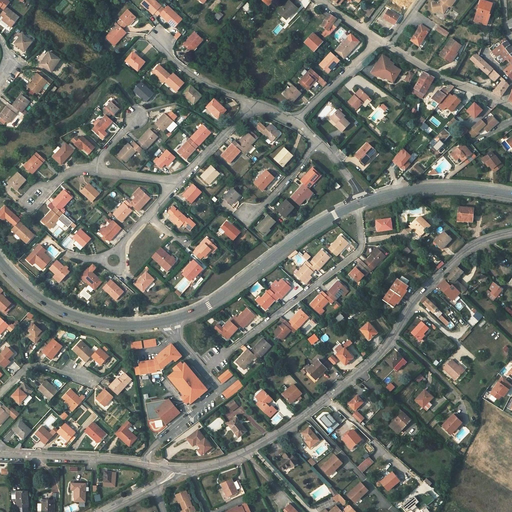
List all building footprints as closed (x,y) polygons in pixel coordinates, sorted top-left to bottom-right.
[(0,0),(0,7),(1,7),(4,10),(6,7),(10,2),(7,0),(0,0)] [(149,8),(148,10),(154,15),(155,13),(158,16),(160,15),(164,10),(153,0),(145,0),(143,3),(149,8)] [(456,1),(454,0),(441,0),(442,0),(441,2),(432,3),(433,7),(435,7),(435,12),(440,11),(443,13),(449,6),(451,7),(456,1)] [(481,0),(475,18),(480,19),(478,22),(487,25),(490,15),(489,15),(488,14),(489,11),(490,12),(492,4),(481,0)] [(291,11),(293,13),(294,14),(298,9),(289,1),(279,12),(285,18),(291,11)] [(247,4),(244,8),(247,11),(249,10),(252,13),(254,10),(247,4)] [(367,5),(363,12),(369,17),(374,10),(367,5)] [(164,10),(160,15),(175,28),(182,20),(167,6),(164,10)] [(4,17),(2,19),(9,25),(12,27),(19,18),(6,7),(4,10),(1,14),(4,17)] [(122,20),(127,25),(128,26),(136,17),(128,10),(120,19),(122,20)] [(389,10),(384,16),(388,19),(388,20),(395,25),(400,17),(389,10)] [(454,20),(459,14),(453,10),(449,15),(454,20)] [(219,20),(224,15),(219,11),(214,16),(219,20)] [(287,20),(293,13),(291,11),(285,18),(287,20)] [(330,14),(328,17),(322,26),(326,29),(332,33),(343,22),(337,18),(337,19),(334,17),(330,14)] [(9,25),(2,19),(0,22),(7,28),(9,25)] [(118,25),(123,29),(125,26),(121,22),(120,21),(117,24),(118,25)] [(127,33),(123,29),(118,25),(106,38),(114,46),(127,33)] [(427,41),(423,39),(429,30),(421,25),(411,40),(417,44),(419,42),(421,44),(419,46),(419,47),(422,49),(427,41)] [(450,33),(441,27),(438,31),(447,37),(450,33)] [(327,38),(332,33),(326,29),(322,34),(324,36),(327,38)] [(195,33),(190,38),(191,39),(185,45),(192,52),(203,40),(195,33)] [(313,33),(305,43),(315,52),(327,38),(324,36),(322,38),(323,39),(322,41),(313,33)] [(20,37),(15,44),(25,52),(32,42),(23,34),(20,37)] [(349,37),(336,51),(345,58),(357,45),(349,37)] [(452,62),(454,58),(453,57),(456,53),(461,46),(452,39),(440,55),(446,59),(446,58),(452,62)] [(511,47),(507,41),(503,43),(502,44),(510,54),(511,56),(511,62),(511,63),(511,64),(511,63),(511,47)] [(502,44),(497,48),(493,52),(496,56),(503,62),(506,59),(511,63),(511,62),(511,56),(510,54),(502,44)] [(40,64),(51,72),(60,60),(49,52),(40,64)] [(133,53),(126,61),(138,71),(145,62),(133,53)] [(328,73),(333,67),(332,66),(338,60),(331,53),(320,65),(328,73)] [(494,81),(498,77),(499,75),(492,69),(479,57),(476,54),(471,59),(494,81)] [(378,76),(380,73),(385,76),(385,77),(385,78),(393,83),(397,77),(394,75),(398,69),(394,66),(392,67),(391,67),(390,68),(386,66),(389,61),(390,60),(382,55),(371,73),(377,77),(378,76)] [(165,82),(171,76),(159,65),(152,73),(164,83),(165,82)] [(499,75),(501,73),(496,65),(492,69),(499,75)] [(327,84),(311,69),(308,72),(305,69),(301,74),(304,77),(299,82),(307,90),(317,80),(324,87),(327,84)] [(405,80),(410,83),(415,75),(410,72),(405,80)] [(434,78),(424,72),(421,77),(415,88),(425,94),(434,78)] [(171,76),(165,82),(177,92),(184,84),(173,73),(171,76)] [(38,93),(41,90),(45,93),(51,85),(39,75),(35,80),(30,87),(38,93)] [(510,85),(504,79),(502,81),(493,93),(502,97),(510,85)] [(154,94),(141,83),(134,91),(146,102),(154,94)] [(287,98),(289,99),(292,103),(301,93),(293,85),(284,95),(287,98)] [(430,103),(437,108),(454,87),(449,85),(446,89),(444,87),(440,92),(440,91),(430,103)] [(191,86),(183,94),(194,104),(202,96),(191,86)] [(372,101),(361,90),(356,96),(355,95),(348,102),(356,110),(362,105),(365,108),(372,101)] [(30,101),(27,99),(24,97),(21,95),(12,106),(18,110),(21,112),(30,101)] [(216,98),(207,108),(219,119),(226,111),(222,107),(224,105),(216,98)] [(106,115),(109,117),(112,114),(114,116),(122,107),(114,100),(103,112),(106,115)] [(473,112),(477,108),(472,102),(468,106),(473,112)] [(0,116),(3,119),(5,121),(8,123),(18,110),(12,106),(10,104),(0,115),(0,116)] [(481,108),(484,114),(489,111),(486,105),(481,108)] [(466,108),(457,114),(462,121),(471,115),(466,108)] [(338,110),(331,118),(337,124),(336,126),(343,132),(350,124),(344,118),(345,116),(338,110)] [(172,111),(168,115),(174,120),(177,116),(172,111)] [(173,121),(167,116),(165,114),(155,124),(163,132),(173,121)] [(113,121),(109,117),(106,115),(93,130),(100,136),(113,121)] [(481,120),(468,131),(474,137),(478,134),(477,133),(483,127),(484,128),(488,132),(498,123),(493,117),(488,121),(487,121),(484,123),(481,120)] [(260,123),(256,127),(268,137),(265,140),(270,143),(272,141),(272,142),(280,134),(269,125),(266,128),(260,123)] [(203,125),(190,139),(198,146),(211,132),(203,125)] [(451,135),(444,128),(442,130),(447,135),(441,142),(443,143),(451,135)] [(158,137),(155,134),(152,131),(150,129),(137,144),(145,151),(158,137)] [(447,135),(442,130),(433,139),(437,142),(433,147),(437,150),(440,146),(441,146),(443,143),(441,142),(447,135)] [(235,141),(233,144),(241,151),(245,155),(247,152),(245,150),(250,145),(255,140),(247,132),(237,143),(235,141)] [(75,137),(72,141),(76,144),(75,145),(81,150),(83,148),(89,153),(95,147),(83,136),(80,140),(77,137),(76,138),(75,137)] [(198,146),(190,139),(189,138),(186,141),(187,142),(178,152),(186,159),(198,146)] [(505,141),(503,142),(508,151),(511,149),(505,141)] [(74,150),(66,143),(53,157),(61,165),(74,150)] [(134,148),(131,145),(129,143),(118,155),(126,162),(136,150),(141,155),(145,151),(137,144),(134,148)] [(356,156),(363,163),(368,157),(369,158),(376,151),(368,143),(356,156)] [(229,163),(241,151),(233,144),(222,156),(229,163)] [(472,154),(463,144),(451,155),(456,161),(459,158),(462,158),(464,161),(472,154)] [(284,148),(274,159),(284,168),(291,161),(290,160),(293,156),(284,148)] [(402,148),(391,159),(403,171),(410,163),(406,160),(410,156),(402,148)] [(175,157),(167,150),(159,159),(160,160),(159,161),(158,160),(156,163),(161,168),(165,164),(167,166),(175,157)] [(492,152),(485,157),(488,161),(487,162),(490,166),(494,172),(503,166),(496,156),(495,156),(492,152)] [(45,160),(37,153),(25,166),(33,174),(45,160)] [(150,160),(145,167),(149,170),(154,163),(150,160)] [(423,171),(417,165),(411,171),(418,177),(423,171)] [(201,176),(209,184),(219,173),(211,166),(201,176)] [(304,185),(309,189),(321,175),(313,168),(300,181),(304,185)] [(267,170),(255,184),(263,191),(277,175),(271,169),(268,172),(267,170)] [(26,180),(18,172),(9,183),(17,190),(26,180)] [(89,184),(82,192),(92,201),(100,194),(89,184)] [(201,192),(193,184),(183,195),(191,203),(201,192)] [(300,205),(307,197),(312,192),(309,189),(304,185),(292,198),(300,205)] [(233,188),(224,197),(231,204),(240,195),(233,188)] [(55,207),(60,211),(72,197),(64,190),(52,203),(55,207)] [(142,190),(130,204),(132,206),(138,211),(150,198),(142,190)] [(130,208),(132,206),(130,204),(126,200),(114,214),(122,222),(132,210),(130,208)] [(294,207),(287,200),(277,210),(285,218),(294,207)] [(6,218),(15,227),(19,222),(21,220),(6,206),(0,212),(0,216),(4,220),(6,218)] [(63,214),(60,211),(55,207),(53,209),(54,210),(60,216),(61,217),(63,214)] [(458,207),(457,219),(468,220),(468,222),(473,223),(475,209),(458,207)] [(187,219),(178,210),(172,216),(170,218),(180,227),(183,224),(190,231),(196,225),(189,218),(187,219)] [(60,218),(59,217),(53,211),(52,211),(43,221),(50,228),(60,218)] [(264,235),(269,229),(276,222),(269,215),(257,228),(264,235)] [(420,217),(413,225),(418,230),(416,232),(420,236),(430,226),(420,217)] [(376,221),(378,232),(392,230),(391,219),(376,221)] [(104,237),(106,239),(109,241),(122,228),(113,221),(106,229),(103,227),(99,231),(102,233),(101,234),(104,237)] [(34,235),(19,222),(15,227),(12,229),(17,234),(15,235),(15,237),(18,239),(19,239),(21,238),(27,243),(34,235)] [(224,232),(234,241),(241,233),(232,224),(230,226),(226,222),(221,227),(225,231),(224,232)] [(91,239),(81,229),(73,237),(77,241),(73,244),(80,251),(91,239)] [(434,242),(442,249),(452,239),(444,232),(434,242)] [(329,249),(337,256),(349,243),(341,236),(329,249)] [(206,258),(211,252),(216,246),(207,238),(194,252),(201,259),(204,256),(206,258)] [(27,259),(32,263),(35,259),(37,260),(36,261),(43,269),(51,260),(44,253),(46,250),(40,245),(27,259)] [(384,254),(386,252),(378,245),(376,247),(384,254)] [(152,256),(168,271),(176,262),(174,260),(172,258),(160,247),(152,256)] [(364,263),(370,269),(372,270),(385,256),(378,249),(364,263)] [(322,250),(310,263),(316,269),(318,271),(330,257),(322,250)] [(305,260),(310,256),(305,251),(301,255),(305,260)] [(421,264),(424,267),(429,262),(426,259),(421,264)] [(56,274),(62,280),(70,272),(67,269),(65,267),(60,262),(57,260),(50,268),(56,274)] [(187,273),(192,277),(194,279),(203,269),(194,260),(185,270),(187,273)] [(358,282),(370,269),(364,263),(362,261),(350,275),(358,282)] [(310,275),(316,269),(310,263),(308,262),(296,275),(306,285),(313,278),(310,275)] [(469,294),(470,293),(466,289),(458,282),(456,281),(460,277),(463,272),(457,267),(446,280),(452,286),(460,293),(464,297),(468,293),(469,294)] [(102,282),(88,269),(81,276),(95,289),(102,282)] [(146,272),(135,284),(143,291),(154,280),(146,272)] [(60,283),(62,280),(56,274),(54,277),(60,283)] [(402,277),(400,280),(407,285),(409,281),(402,277)] [(391,289),(401,296),(404,292),(405,293),(407,291),(406,290),(409,286),(407,285),(400,280),(398,279),(391,289)] [(111,280),(104,288),(117,300),(124,292),(111,280)] [(291,288),(290,286),(285,282),(283,280),(277,288),(274,285),(270,290),(279,298),(281,299),(291,288)] [(341,294),(346,288),(338,281),(326,294),(334,302),(341,294)] [(456,297),(460,293),(452,286),(451,287),(445,281),(439,286),(454,302),(458,298),(456,297)] [(503,289),(493,282),(488,291),(493,294),(496,297),(503,289)] [(276,301),(279,298),(270,290),(269,288),(266,291),(267,293),(262,298),(260,297),(256,301),(266,310),(275,300),(276,301)] [(401,296),(391,289),(383,300),(394,307),(397,303),(398,303),(400,301),(399,300),(401,296)] [(0,292),(0,307),(6,313),(13,305),(0,292)] [(331,304),(334,302),(326,294),(323,292),(311,305),(319,312),(322,309),(329,302),(331,304)] [(441,312),(435,306),(431,301),(426,297),(421,302),(428,308),(426,309),(429,312),(431,310),(439,318),(441,316),(439,313),(441,312)] [(235,316),(233,319),(241,326),(243,328),(255,315),(247,308),(238,318),(235,316)] [(301,310),(289,323),(294,328),(297,330),(309,317),(301,310)] [(478,321),(483,316),(477,310),(472,315),(478,321)] [(338,324),(345,318),(341,314),(334,320),(338,324)] [(439,318),(446,325),(449,323),(441,316),(439,318)] [(0,334),(9,325),(1,318),(0,318),(0,334)] [(228,340),(241,326),(233,319),(220,332),(228,340)] [(282,340),(291,330),(294,328),(289,323),(286,320),(274,333),(282,340)] [(424,334),(429,328),(422,322),(412,333),(418,339),(424,334)] [(44,334),(33,323),(27,329),(33,334),(30,338),(36,343),(44,334)] [(369,323),(361,330),(369,340),(379,332),(373,325),(372,326),(369,323)] [(309,340),(312,344),(318,340),(315,335),(309,340)] [(156,339),(144,341),(145,349),(157,346),(156,339)] [(263,339),(251,352),(256,357),(259,359),(272,346),(263,339)] [(53,340),(44,352),(52,359),(62,347),(53,340)] [(87,362),(92,356),(94,353),(81,341),(73,349),(87,362)] [(142,341),(131,342),(132,350),(143,349),(142,341)] [(332,348),(336,352),(343,346),(339,341),(332,348)] [(184,357),(173,344),(160,354),(157,357),(155,358),(155,360),(148,361),(139,362),(140,367),(135,367),(136,375),(142,375),(150,373),(150,374),(158,373),(158,371),(163,370),(175,360),(177,363),(184,357)] [(0,355),(0,363),(5,368),(10,362),(8,360),(14,353),(8,347),(0,355)] [(99,348),(94,353),(92,356),(102,365),(109,357),(99,348)] [(353,358),(345,348),(337,355),(345,365),(353,358)] [(236,363),(238,365),(241,367),(244,370),(256,357),(251,352),(248,349),(236,363)] [(397,371),(406,361),(397,352),(389,360),(388,358),(386,361),(397,371)] [(332,354),(327,358),(332,365),(337,361),(332,354)] [(318,360),(311,367),(307,370),(315,379),(326,368),(318,360)] [(452,360),(444,369),(456,380),(464,372),(459,367),(452,360)] [(182,397),(189,405),(191,403),(192,405),(211,391),(187,363),(185,365),(183,362),(174,369),(177,372),(170,377),(185,396),(182,397)] [(229,369),(218,378),(223,384),(235,374),(229,369)] [(118,394),(132,379),(125,374),(121,378),(119,376),(110,387),(118,394)] [(511,385),(503,377),(491,394),(499,400),(502,396),(504,394),(505,395),(511,385)] [(239,380),(222,393),(227,399),(244,386),(239,380)] [(51,399),(58,391),(47,381),(39,389),(51,399)] [(33,391),(24,384),(12,397),(20,405),(33,391)] [(302,393),(294,384),(283,394),(291,404),(297,398),(299,400),(302,398),(299,396),(302,393)] [(75,409),(83,401),(80,398),(70,389),(63,398),(75,409)] [(114,397),(105,389),(96,399),(105,406),(114,397)] [(435,398),(426,389),(416,400),(427,411),(433,404),(431,402),(435,398)] [(272,399),(263,390),(256,397),(260,401),(257,404),(265,413),(266,412),(270,417),(277,411),(272,406),(270,408),(267,405),(272,399)] [(349,403),(355,410),(363,402),(358,396),(349,403)] [(180,412),(170,399),(146,403),(149,420),(162,418),(167,423),(180,412)] [(238,406),(233,400),(226,406),(231,411),(238,406)] [(0,424),(9,415),(10,415),(13,412),(9,409),(4,405),(2,408),(1,407),(0,407),(0,424)] [(113,416),(119,420),(123,414),(117,410),(113,416)] [(64,420),(69,415),(65,411),(60,416),(64,420)] [(357,411),(353,415),(358,420),(361,416),(359,415),(360,414),(357,411)] [(405,424),(410,418),(403,412),(401,414),(398,411),(391,419),(394,421),(390,426),(399,433),(406,425),(405,424)] [(443,425),(452,434),(457,428),(462,422),(454,414),(443,425)] [(236,418),(228,424),(239,437),(247,431),(236,418)] [(23,439),(31,430),(20,420),(13,428),(23,439)] [(128,421),(117,433),(116,433),(129,446),(137,438),(132,433),(134,430),(130,426),(132,424),(128,421)] [(93,422),(85,430),(99,443),(106,435),(93,422)] [(65,423),(58,431),(57,431),(69,441),(70,439),(72,441),(78,435),(76,434),(76,433),(65,423)] [(45,444),(57,431),(58,431),(55,428),(50,433),(42,426),(35,434),(45,444)] [(213,449),(198,430),(187,439),(193,446),(196,444),(197,445),(199,444),(201,448),(200,448),(199,449),(203,454),(206,451),(208,453),(213,449)] [(351,448),(361,439),(353,430),(351,432),(350,431),(344,435),(346,437),(343,439),(351,448)] [(311,447),(319,440),(314,434),(305,441),(311,447)] [(298,463),(289,451),(283,456),(285,458),(278,463),(283,470),(290,465),(292,467),(298,463)] [(335,455),(322,468),(329,475),(343,463),(335,455)] [(373,462),(369,457),(358,467),(362,472),(373,462)] [(115,487),(116,473),(105,472),(103,486),(115,487)] [(392,485),(393,486),(399,480),(393,472),(382,481),(387,489),(392,485)] [(222,486),(228,497),(230,496),(235,493),(238,492),(232,479),(223,483),(224,485),(222,486)] [(428,489),(430,486),(424,481),(422,484),(428,489)] [(361,482),(347,495),(355,503),(368,490),(361,482)] [(85,502),(86,484),(72,483),(72,490),(76,490),(75,501),(80,502),(85,502)] [(334,496),(339,493),(332,487),(329,489),(334,496)] [(17,499),(17,508),(18,508),(17,511),(28,511),(28,507),(29,507),(28,491),(9,492),(10,500),(17,499)] [(185,510),(183,510),(182,511),(190,511),(189,508),(193,507),(186,491),(176,496),(179,503),(180,503),(182,502),(185,510)] [(342,497),(339,493),(334,496),(333,496),(337,501),(342,497)] [(43,499),(42,511),(55,511),(55,500),(53,500),(43,499)] [(329,508),(334,506),(332,499),(316,506),(319,511),(329,507),(329,508)] [(250,511),(247,503),(239,507),(238,505),(224,511),(250,511)]
